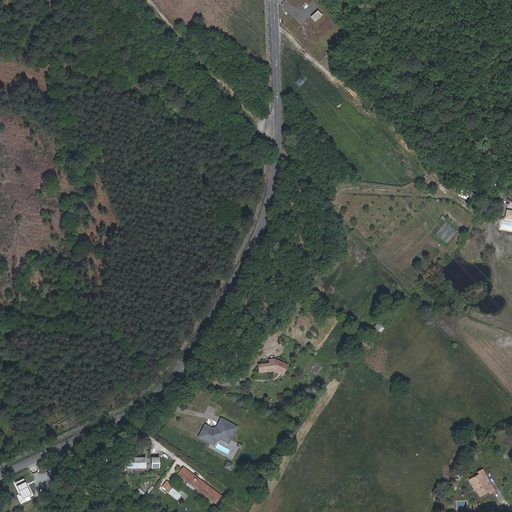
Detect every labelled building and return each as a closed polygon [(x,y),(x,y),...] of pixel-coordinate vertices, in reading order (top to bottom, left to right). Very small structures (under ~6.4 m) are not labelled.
[(323,15),(318,10),(312,16),(316,21),(323,15)] [(379,322),(375,327),(381,332),(386,327),(379,322)] [(273,365),(273,369),(263,369),(263,376),(278,376),(278,375),(286,378),(289,370),(279,365),(273,365)] [(222,436),(228,426),(225,424),(220,433),(215,434),(208,430),(206,433),(214,438),(222,436)] [(214,438),(206,433),(202,442),(216,450),(219,445),(224,444),(232,448),(240,432),(228,426),(222,436),(214,438)] [(149,459),(132,460),(131,468),(149,468),(149,459)] [(225,467),(232,469),(235,463),(228,460),(225,467)] [(483,469),(478,472),(480,474),(471,479),(480,496),(489,491),(491,493),(495,490),(483,469)] [(187,473),(183,480),(219,508),(224,501),(189,474),(187,473)] [(24,498),(33,494),(27,477),(18,481),(24,498)] [(175,490),(170,486),(165,493),(170,497),(175,490)]
